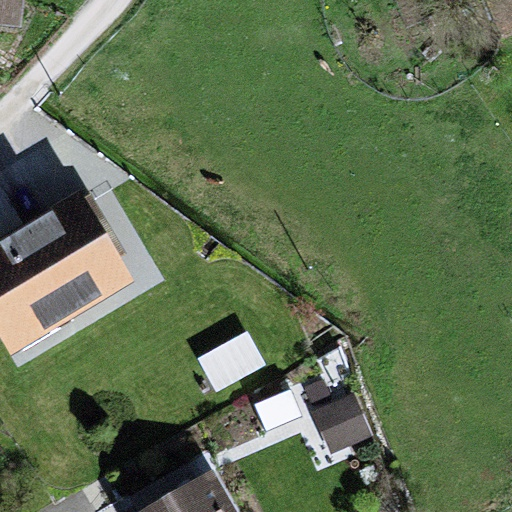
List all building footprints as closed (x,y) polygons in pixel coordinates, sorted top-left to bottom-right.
[(43,0),(0,0),(0,39),(38,44),(43,0)] [(511,0),(488,0),(502,37),(511,33),(511,0)] [(6,188),(0,191),(0,265),(38,243),(6,188)] [(102,210),(0,269),(0,322),(27,370),(152,297),(102,210)] [(247,344),(201,368),(217,398),(263,374),(247,344)] [(235,511),(222,487),(176,511),(235,511)]
